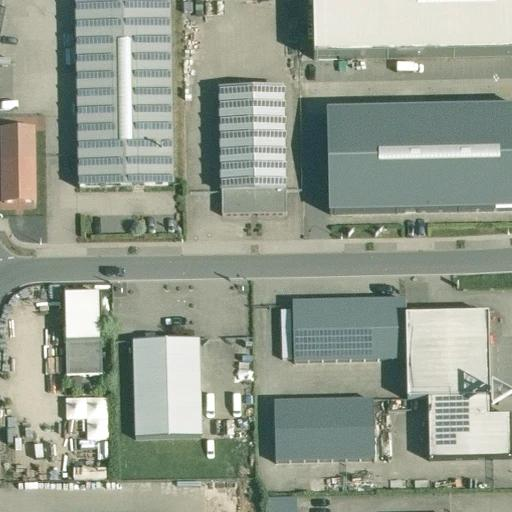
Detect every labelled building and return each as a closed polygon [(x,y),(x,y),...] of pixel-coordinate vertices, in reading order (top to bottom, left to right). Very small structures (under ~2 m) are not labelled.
[(511,0),(301,0),(304,63),(511,57),(511,0)] [(171,4),(76,6),(77,35),(172,33),(171,4)] [(172,33),(77,35),(79,156),(174,155),(172,33)] [(284,93),(218,94),(223,193),(285,192),(284,93)] [(511,110),(328,114),(330,216),(511,212),(511,110)] [(34,131),(3,131),(5,203),(35,203),(34,131)] [(174,155),(79,156),(80,187),(174,185),(174,155)] [(285,192),(223,193),(223,217),(287,216),(285,192)] [(294,364),(407,360),(405,318),(405,301),(292,305),(294,364)] [(102,302),(68,302),(68,379),(102,379),(102,302)] [(489,316),(405,318),(407,360),(407,401),(428,401),(491,400),(489,316)] [(200,340),(134,342),(137,440),(202,439),(200,340)] [(85,442),(107,442),(106,400),(85,400),(85,442)] [(491,418),(491,400),(428,401),(429,463),(511,461),(511,418),(491,418)] [(376,404),(278,405),(278,467),(377,466),(376,404)] [(294,511),(294,500),(266,500),(265,511),(294,511)]
